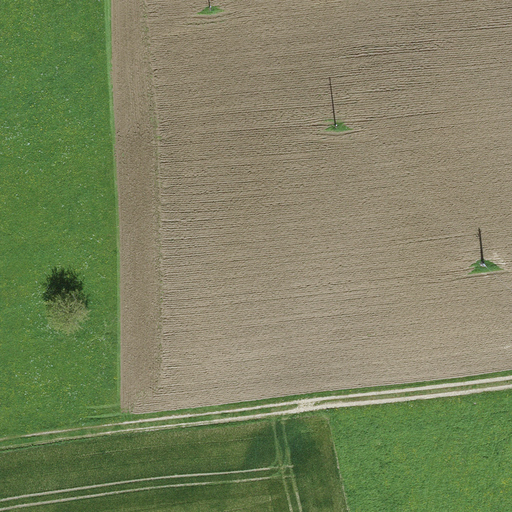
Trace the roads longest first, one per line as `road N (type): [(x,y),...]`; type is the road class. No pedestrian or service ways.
road 1 (track): [(511,385),(132,428)]
road 2 (track): [(0,443),(132,428)]
